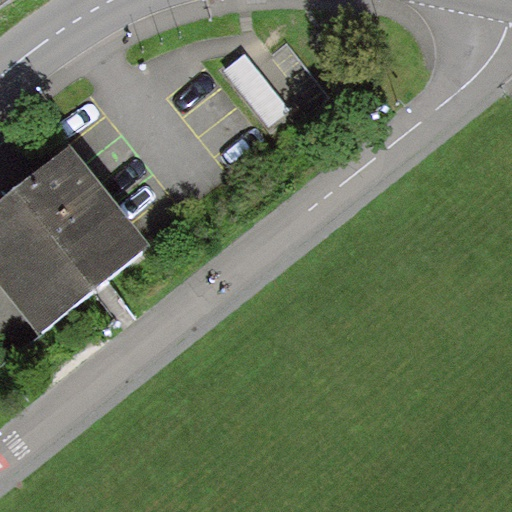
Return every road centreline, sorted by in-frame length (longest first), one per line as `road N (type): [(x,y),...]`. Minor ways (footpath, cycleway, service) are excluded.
road 1 (residential): [(0,463),(452,105),(511,21)]
road 2 (residential): [(112,0),(0,82)]
